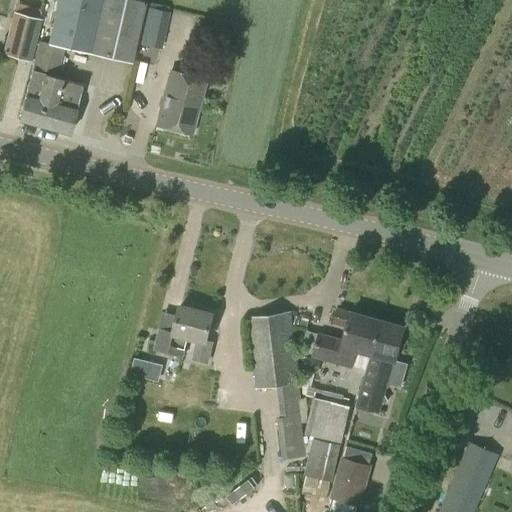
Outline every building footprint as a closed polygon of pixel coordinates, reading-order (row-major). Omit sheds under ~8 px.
[(91,53),(102,0),(57,0),(48,43),(91,53)] [(136,42),(145,7),(144,7),(145,2),(145,0),(102,0),(91,53),(131,63),(136,42)] [(145,7),(136,42),(161,48),(170,12),(167,11),(168,7),(148,2),(147,7),(145,7)] [(40,18),(42,9),(16,3),(14,12),(13,11),(2,53),(31,61),(42,19),(40,18)] [(49,128),(62,79),(56,78),(64,48),(39,42),(32,70),(31,70),(25,95),(18,120),(49,128)] [(191,133),(205,80),(170,71),(156,124),(191,133)] [(62,79),(49,128),(70,133),(76,108),(75,108),(82,84),(62,79)] [(206,340),(213,313),(180,305),(177,320),(162,316),(154,349),(184,357),(189,338),(197,340),(192,360),(208,363),(213,342),(206,340)] [(373,354),(383,321),(338,308),(334,322),(347,326),(344,340),(319,333),(319,334),(306,330),(300,351),(313,354),(367,371),(372,354),(373,354)] [(301,399),(299,383),(301,383),(291,312),(247,317),(256,388),(276,386),(280,417),(277,418),(282,459),(305,456),(301,422),(306,422),(305,410),(308,410),(306,398),(301,399)] [(384,394),(386,387),(394,383),(389,378),(394,360),(396,361),(405,327),(383,321),(373,354),(372,354),(367,371),(358,405),(380,411),(381,404),(389,401),(384,394)] [(317,373),(321,361),(307,357),(303,369),(317,373)] [(153,379),(156,367),(134,361),(131,373),(153,379)] [(341,442),(350,407),(314,398),(305,434),(341,442)] [(332,481),(340,445),(313,439),(305,475),(309,476),(304,497),(326,502),(330,481),(332,481)] [(474,511),(499,455),(469,441),(438,511),(474,511)] [(370,464),(373,454),(346,446),(343,457),(341,457),(330,497),(360,506),(372,465),(370,464)] [(294,511),(298,495),(288,493),(284,511),(294,511)]
